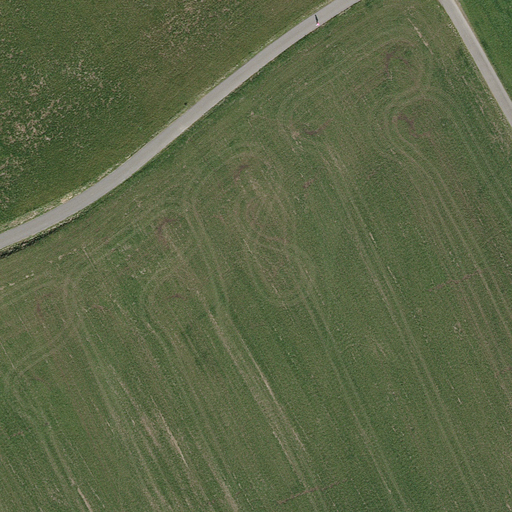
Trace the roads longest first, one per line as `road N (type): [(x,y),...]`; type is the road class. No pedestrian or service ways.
road 1 (track): [(353,0),(264,53),(103,186),(0,241)]
road 2 (track): [(511,115),(447,0)]
